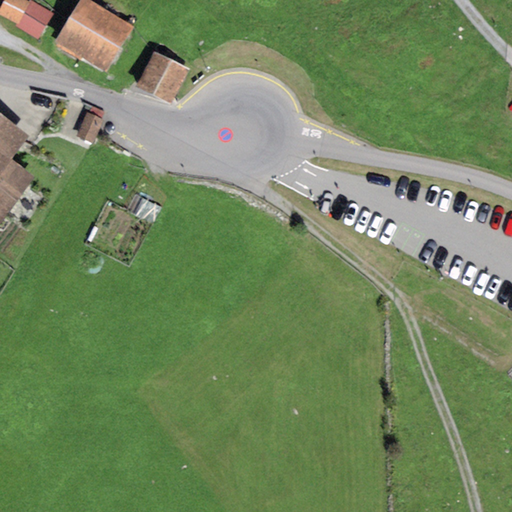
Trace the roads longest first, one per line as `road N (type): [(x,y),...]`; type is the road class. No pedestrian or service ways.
road 1 (residential): [(0,72),(511,192)]
road 2 (track): [(404,301),(249,182),(242,129)]
road 3 (track): [(476,511),(404,301)]
